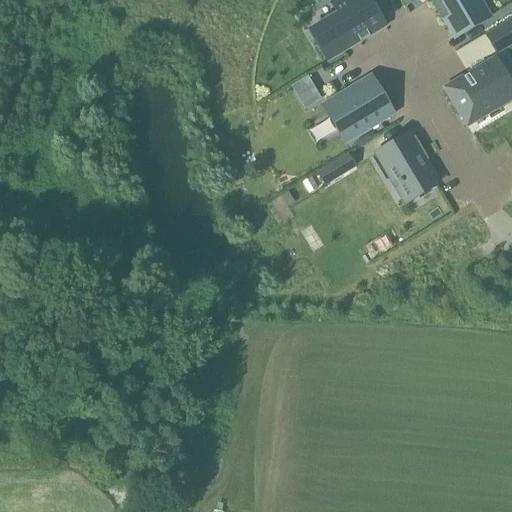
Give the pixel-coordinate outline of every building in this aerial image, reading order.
[(337,14),(322,23),(340,52),(345,49),(360,40),(361,42),(362,41),(361,39),(367,36),(368,38),(370,37),(369,35),(384,25),(369,0),(336,0),(331,3),(337,14)] [(428,0),(433,8),(437,6),(455,36),(488,16),(485,10),(489,8),(485,1),(481,3),(478,0),(472,0),(471,0),(428,0)] [(511,99),(511,97),(490,62),(445,88),(468,126),(489,114),(492,118),(502,112),(500,107),(511,99)] [(305,110),(322,100),(308,76),(291,86),(305,110)] [(343,94),(328,103),(341,125),(350,141),(394,115),(371,77),(356,86),(353,82),(343,88),(345,92),(343,94)] [(439,183),(427,161),(429,160),(428,158),(426,160),(414,140),(416,139),(415,137),(413,139),(411,135),(376,155),(396,188),(402,185),(411,199),(439,183)] [(338,172),(333,164),(318,174),(325,186),(337,178),(340,176),(338,172)]
